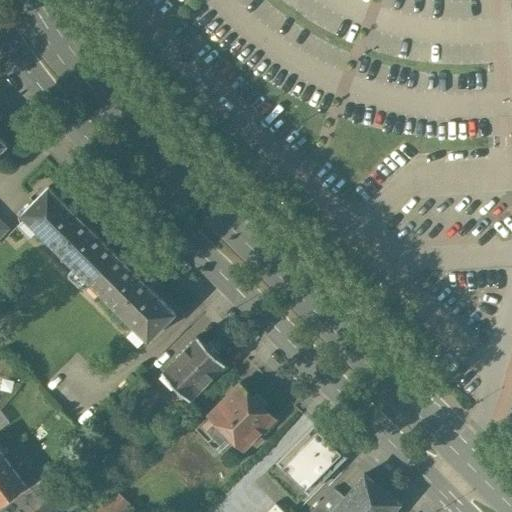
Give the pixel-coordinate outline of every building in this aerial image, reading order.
[(114,253),(48,187),(21,214),(88,280),(114,253)] [(343,256),(354,245),(313,204),(303,215),(343,256)] [(114,253),(88,280),(147,340),(174,313),(114,253)] [(196,335),(162,370),(163,372),(161,374),(162,379),(168,386),(173,387),(175,385),(190,399),(226,364),(217,355),(225,347),(214,335),(206,344),(196,335)] [(139,375),(120,394),(132,406),(151,387),(139,375)] [(239,383),(207,415),(221,429),(242,450),(274,418),(262,406),(266,402),(256,392),(252,396),(239,383)] [(221,429),(208,415),(194,429),(207,442),(221,429)] [(313,424),(277,460),(308,491),(345,455),(313,424)] [(0,504),(25,486),(0,451),(0,504)] [(345,497),(332,511),(390,511),(398,502),(364,474),(345,497)] [(334,487),(308,511),(332,511),(345,497),(334,487)] [(118,492),(100,511),(99,511),(121,511),(130,502),(118,492)] [(54,500),(35,511),(34,511),(56,511),(60,510),(54,500)] [(283,511),(275,503),(266,511),(283,511)]
